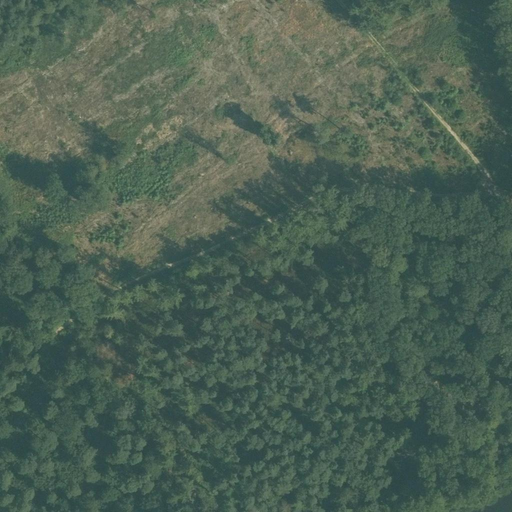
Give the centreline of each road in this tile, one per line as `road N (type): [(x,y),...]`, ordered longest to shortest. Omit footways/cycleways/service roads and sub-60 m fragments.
road 1 (track): [(0,380),(87,307),(323,197),(345,191),(510,201)]
road 2 (track): [(337,0),(510,201)]
